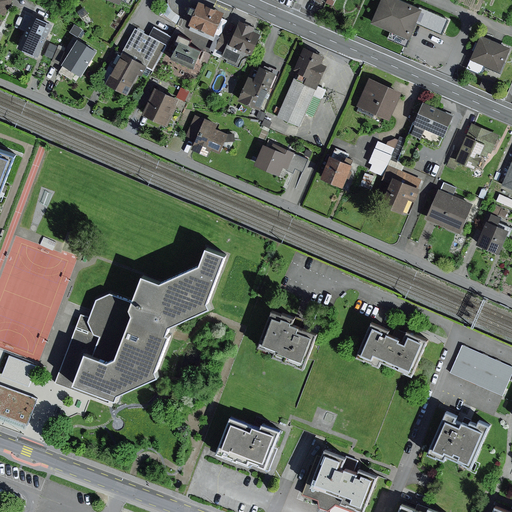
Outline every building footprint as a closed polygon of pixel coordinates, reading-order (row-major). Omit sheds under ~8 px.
[(13,0),(0,0),(0,12),(6,15),(13,0)] [(418,11),(391,0),(378,0),(368,24),(406,40),(418,11)] [(225,12),(201,1),(191,24),(216,34),(225,12)] [(53,24),(33,15),(19,47),(39,56),(53,24)] [(241,20),(238,28),(229,25),(226,34),(222,33),(215,49),(224,52),(222,55),(237,62),(243,48),(254,53),(263,31),(255,28),(256,26),(241,20)] [(83,29),(75,24),(70,31),(78,37),(83,29)] [(172,35),(155,26),(150,35),(161,41),(167,44),(172,35)] [(123,52),(147,65),(161,41),(150,35),(136,28),(123,52)] [(97,50),(74,36),(67,47),(72,51),(65,62),(83,73),(97,50)] [(508,48),(479,37),(469,62),(498,73),(508,48)] [(198,52),(175,42),(167,60),(190,70),(198,52)] [(57,46),(50,43),(45,54),(52,57),(57,46)] [(303,50),(301,49),(291,74),(296,75),(306,79),(304,85),(317,90),(318,87),(325,69),(319,67),(322,58),(303,50)] [(147,65),(123,52),(107,82),(128,94),(140,72),(143,74),(147,65)] [(255,79),(250,77),(240,99),(261,108),(277,73),(261,66),(255,79)] [(296,75),(276,117),(300,127),(303,120),(317,90),(304,85),(306,79),(296,75)] [(400,93),(368,78),(355,105),(387,120),(400,93)] [(177,100),(153,88),(139,115),(163,127),(177,100)] [(451,117),(420,104),(411,124),(443,137),(451,117)] [(266,113),(260,110),(257,117),(263,119),(266,113)] [(216,123),(193,115),(185,138),(220,150),(225,134),(213,130),(216,123)] [(272,122),(266,119),(263,124),(269,127),(272,122)] [(502,134),(475,122),(462,152),(457,150),(451,163),(458,167),(461,161),(479,169),(486,154),(490,155),(492,150),(495,151),(502,134)] [(394,149),(375,142),(365,168),(383,176),(394,149)] [(278,154),(260,146),(252,166),(276,176),(280,166),(288,169),(296,151),(282,145),(278,154)] [(349,165),(328,156),(318,179),(339,188),(349,165)] [(417,192),(390,181),(379,207),(407,218),(417,192)] [(472,207),(439,193),(427,223),(460,236),(472,207)] [(509,232),(486,222),(475,248),(498,258),(509,232)] [(150,285),(133,277),(120,310),(124,317),(108,359),(99,364),(77,355),(64,387),(91,397),(107,403),(110,394),(150,378),(146,373),(148,368),(163,326),(201,309),(199,302),(217,255),(199,249),(192,266),(150,285)] [(275,319),(266,319),(255,347),(268,352),(266,357),(299,369),(312,333),(293,326),(296,321),(277,314),(275,319)] [(398,339),(367,326),(352,359),(374,368),(376,362),(408,376),(424,341),(402,331),(398,339)] [(511,379),(511,369),(462,349),(451,375),(504,397),(511,379)] [(38,401),(0,386),(0,416),(27,427),(38,401)] [(473,426),(442,412),(423,456),(437,462),(442,457),(467,468),(485,428),(475,422),(473,426)] [(252,430),(225,420),(213,452),(261,469),(275,431),(255,423),(252,430)] [(340,456),(317,447),(303,485),(338,498),(336,504),(356,511),(369,477),(355,472),(354,477),(335,470),(340,456)]
